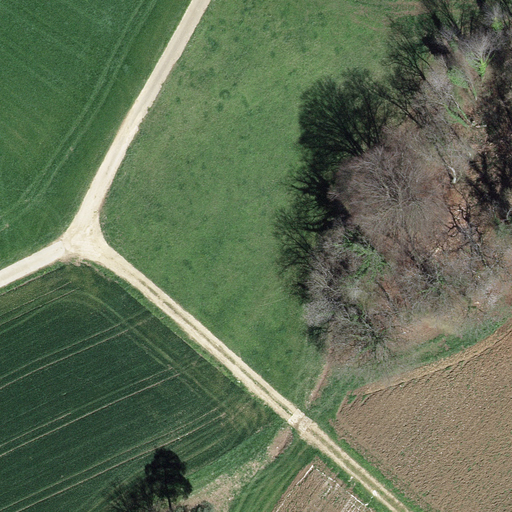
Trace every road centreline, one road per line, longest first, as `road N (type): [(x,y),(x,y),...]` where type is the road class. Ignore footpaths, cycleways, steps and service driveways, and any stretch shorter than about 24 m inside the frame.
road 1 (track): [(81,236),(402,511)]
road 2 (track): [(200,0),(104,175),(81,236),(0,278)]
